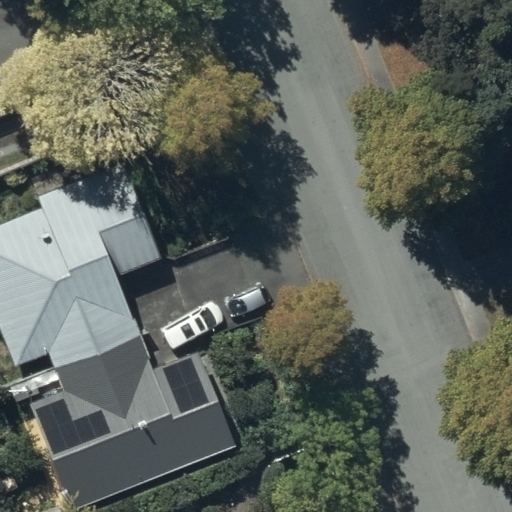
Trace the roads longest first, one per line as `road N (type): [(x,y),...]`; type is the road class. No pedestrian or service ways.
road 1 (residential): [(278,0),(467,511)]
road 2 (residential): [(0,58),(144,0)]
